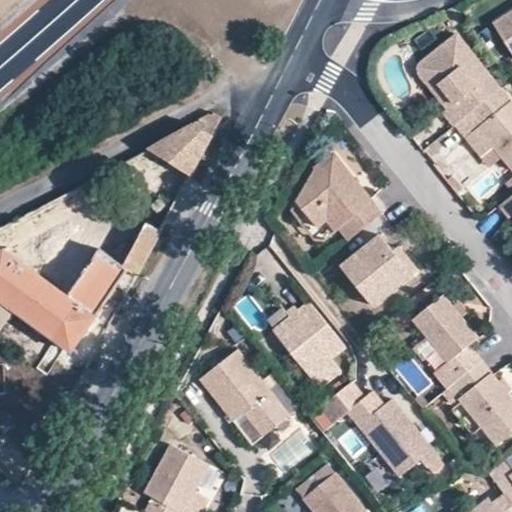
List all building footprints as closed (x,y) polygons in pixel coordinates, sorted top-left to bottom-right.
[(511,13),(495,25),(511,54),(511,13)] [(443,115),(453,128),(462,122),(500,91),(454,36),(417,66),(417,74),(420,79),(426,87),(440,88),(455,106),(447,112),(443,115)] [(426,87),(447,112),(455,106),(440,88),(426,87)] [(511,106),(500,91),(462,122),(472,134),(464,141),(479,158),(493,146),(511,168),(511,106)] [(164,158),(191,174),(222,116),(213,112),(158,144),(141,153),(159,164),(164,158)] [(440,161),(454,149),(443,137),(430,150),(440,161)] [(337,232),(348,244),(382,216),(333,156),(316,170),(295,208),(315,232),(323,224),(332,236),(337,232)] [(511,197),(497,210),(508,222),(511,219),(511,197)] [(160,232),(161,230),(146,223),(124,265),(102,250),(104,247),(63,219),(0,251),(0,329),(14,310),(72,350),(117,284),(128,269),(137,274),(160,232)] [(131,238),(115,228),(105,244),(121,254),(131,238)] [(375,305),(414,273),(396,252),(381,234),(342,266),(375,305)] [(396,252),(414,273),(420,268),(403,247),(396,252)] [(128,291),(137,274),(128,269),(117,284),(128,291)] [(443,298),(461,321),(469,316),(451,292),(443,298)] [(454,386),(481,364),(468,348),(478,341),(461,321),(443,298),(413,323),(447,365),(435,376),(447,391),(454,386)] [(344,349),(307,305),(272,335),(318,391),(339,375),(328,361),(344,349)] [(290,419),(238,354),(213,374),(238,405),(251,396),(277,428),(278,430),(290,419)] [(511,435),(511,402),(481,364),(454,386),(463,398),(459,401),(487,438),(496,449),(511,435)] [(251,396),(238,405),(213,374),(203,382),(252,446),(277,428),(251,396)] [(363,401),(350,385),(320,410),(333,426),(346,415),(363,401)] [(357,429),(383,409),(374,398),(366,397),(363,401),(346,415),(357,429)] [(477,446),(487,438),(459,401),(448,410),(477,446)] [(438,462),(390,403),(383,409),(357,429),(398,479),(418,463),(426,472),(438,462)] [(158,503),(153,511),(191,511),(201,493),(213,469),(174,451),(150,499),(158,503)] [(366,511),(336,474),(304,498),(315,511),(366,511)] [(505,496),(511,505),(511,476),(508,480),(511,484),(511,487),(503,494),(505,496)] [(511,484),(508,480),(498,488),(503,494),(511,487),(511,484)] [(201,493),(191,511),(205,511),(212,499),(201,493)] [(511,511),(511,505),(505,496),(491,507),(493,511),(492,511),(511,511)] [(486,501),(472,511),(492,511),(493,511),(491,507),(486,501)]
